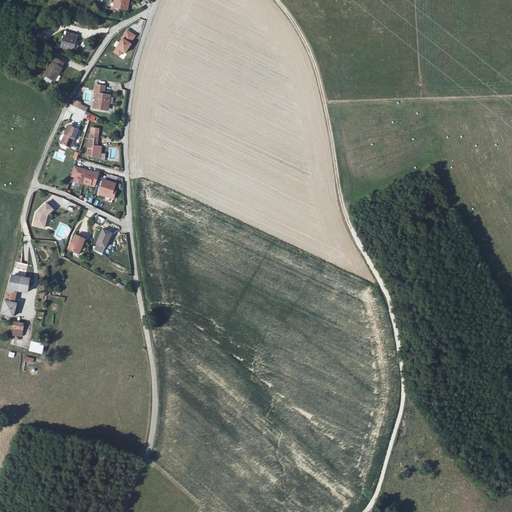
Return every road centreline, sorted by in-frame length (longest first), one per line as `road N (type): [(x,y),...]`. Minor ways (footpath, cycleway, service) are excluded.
road 1 (track): [(276,0),(301,32),(324,100),(344,218),(385,289),(406,396),(380,487),(361,511)]
road 2 (residential): [(153,8),(112,28),(68,100),(33,183),(129,228)]
road 3 (unclassified): [(122,511),(154,407),(129,228)]
road 4 (unclassified): [(129,228),(128,99),(153,8)]
